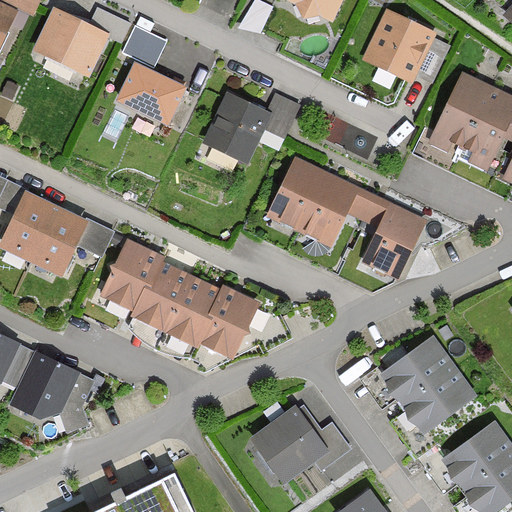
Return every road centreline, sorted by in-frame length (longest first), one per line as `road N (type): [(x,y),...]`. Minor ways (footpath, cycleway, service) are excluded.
road 1 (residential): [(0,154),(225,261),(315,286),(370,312)]
road 2 (residential): [(377,120),(133,0)]
road 3 (residential): [(0,489),(201,396)]
road 4 (residential): [(0,311),(66,343),(107,345),(201,396)]
road 5 (residential): [(302,350),(418,511)]
road 6 (residential): [(370,312),(511,253)]
